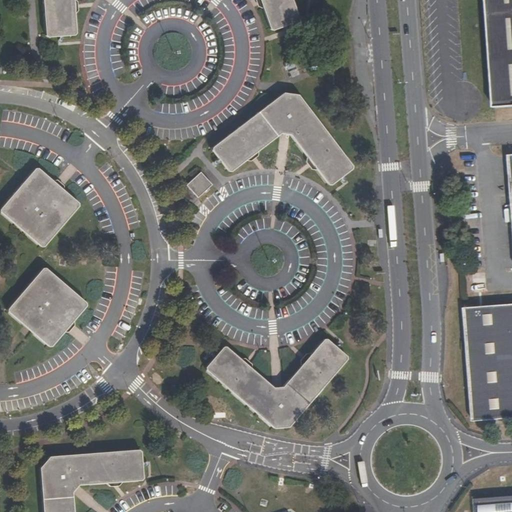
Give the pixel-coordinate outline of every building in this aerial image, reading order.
[(69,0),(41,0),(45,37),(73,34),(69,0)] [(256,0),(267,31),(296,22),(289,0),(256,0)] [(511,0),(488,0),(496,106),(511,105),(511,0)] [(325,183),(345,167),(292,95),(283,94),(208,149),(226,170),(278,132),(288,133),(325,183)] [(36,170),(0,208),(0,211),(42,251),(79,211),(36,170)] [(201,173),(187,186),(197,197),(211,184),(201,173)] [(48,347),(86,306),(43,271),(5,311),(48,347)] [(511,306),(466,311),(475,422),(511,418),(511,306)] [(345,359),(327,343),(324,341),(283,392),(270,392),(221,351),(205,370),(279,430),(289,431),(305,410),(306,405),(345,359)] [(67,511),(65,491),(74,482),(138,475),(135,450),(40,461),(33,468),(38,511),(67,511)] [(511,511),(511,498),(481,501),(481,511),(511,511)]
